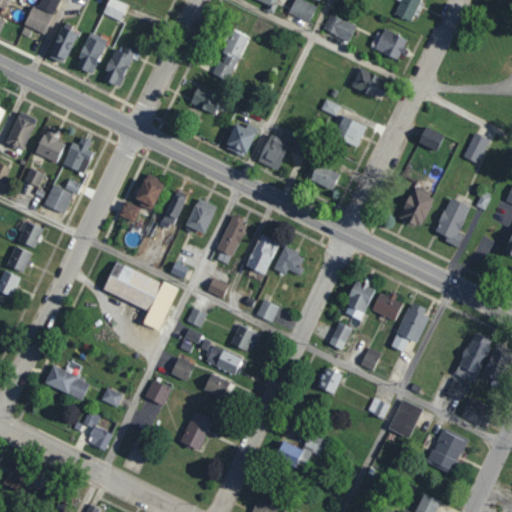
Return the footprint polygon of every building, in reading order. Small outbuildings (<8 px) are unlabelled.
[(53,14),(59,0),(40,0),(37,6),(53,14)] [(108,0),(103,13),(120,20),(127,3),(119,0),(108,0)] [(265,10),(272,13),(277,0),(261,0),(268,3),(265,10)] [(294,0),(289,13),(309,22),(317,6),(303,0),(294,0)] [(401,0),(395,13),(411,20),(420,0),(401,0)] [(24,26),(45,33),(52,14),(31,7),(24,26)] [(356,26),(331,13),(323,29),(348,42),(356,26)] [(49,57),(65,63),(77,32),(61,26),(49,57)] [(407,36),(379,28),(373,49),(401,57),(407,36)] [(249,37),(232,29),(222,52),(226,54),(222,63),(218,61),(212,73),(228,81),(249,37)] [(76,66),(92,73),(106,39),(90,32),(76,66)] [(122,52),(116,49),(102,78),(119,86),(132,58),(137,60),(140,52),(125,45),(122,52)] [(389,81),(360,68),(351,86),(381,99),(389,81)] [(190,102),(215,114),(222,99),(197,87),(190,102)] [(321,110),(337,115),(340,105),(325,99),(321,110)] [(22,150),(37,119),(20,111),(5,142),(22,150)] [(359,145),(366,124),(341,116),(334,137),(359,145)] [(245,156),(258,128),(247,123),(246,127),(236,123),(225,147),(245,156)] [(437,150),(444,134),(425,126),(418,142),(437,150)] [(58,140),(60,135),(45,129),(36,154),(57,161),(64,143),(58,140)] [(464,156),(478,163),(489,138),(475,132),(464,156)] [(85,173),(93,151),(88,149),(92,140),(81,136),(78,144),(72,142),(63,164),(85,173)] [(258,161),(278,169),(288,144),(268,136),(258,161)] [(303,156),(309,144),(295,137),(289,149),(303,156)] [(333,189),(340,173),(313,162),(307,178),(333,189)] [(38,186),(44,173),(30,167),(25,180),(38,186)] [(151,209),(165,182),(148,173),(133,199),(151,209)] [(65,189),(78,193),(82,183),(69,179),(65,189)] [(44,204),(64,213),(73,193),(53,184),(44,204)] [(421,227),(435,196),(414,186),(400,217),(421,227)] [(185,193),(174,189),(162,225),(173,229),(185,193)] [(185,225),(205,234),(217,206),(197,197),(185,225)] [(470,206),(450,197),(435,231),(447,236),(445,241),(458,247),(463,235),(458,233),(470,206)] [(118,215),(134,222),(141,207),(125,200),(118,215)] [(218,250),(234,255),(247,221),(231,215),(218,250)] [(35,248),(43,227),(26,221),(19,242),(35,248)] [(278,242),(259,234),(247,266),(266,274),(278,242)] [(25,272),(32,252),(14,246),(7,266),(25,272)] [(301,275),(304,267),(301,266),(305,255),(283,246),(274,269),(286,274),(288,270),(301,275)] [(188,267),(175,261),(170,272),(183,278),(188,267)] [(148,309),(143,323),(160,330),(177,287),(115,262),(103,290),(148,309)] [(0,277),(0,291),(13,296),(20,276),(2,270),(0,277)] [(206,291),(222,298),(228,284),(212,277),(206,291)] [(373,286),(354,280),(344,313),(363,319),(373,286)] [(403,300),(388,293),(387,295),(380,292),(372,310),(394,320),(403,300)] [(272,322),(279,306),(263,298),(256,315),(272,322)] [(409,303),(391,346),(403,351),(408,338),(417,342),(430,312),(409,303)] [(206,312),(192,307),(187,322),(201,327),(206,312)] [(352,328),(338,322),(329,343),(342,349),(352,328)] [(230,343),(246,350),(255,332),(239,324),(230,343)] [(202,333),(189,327),(185,336),(198,342),(202,333)] [(455,374),(474,382),(492,340),(473,331),(455,374)] [(500,381),(511,356),(511,350),(496,343),(482,372),(500,381)] [(241,356),(213,345),(207,362),(235,373),(241,356)] [(373,370),(381,352),(369,347),(360,365),(373,370)] [(170,374),(186,381),(194,363),(178,356),(170,374)] [(44,383),(81,400),(90,382),(53,365),(44,383)] [(317,386),(334,394),(343,374),(326,367),(317,386)] [(224,398),(231,381),(210,373),(204,390),(224,398)] [(447,394),(463,400),(469,383),(452,378),(447,394)] [(172,388),(154,379),(145,396),(163,406),(172,388)] [(101,399),(118,407),(123,394),(107,387),(101,399)] [(368,411),(383,418),(389,404),(374,397),(368,411)] [(484,427),(494,409),(471,397),(462,416),(484,427)] [(409,438),(423,408),(402,399),(388,429),(409,438)] [(84,422),(96,427),(101,416),(89,410),(84,422)] [(180,442),(200,450),(213,420),(193,411),(180,442)] [(106,450),(112,433),(95,426),(88,443),(106,450)] [(428,459),(452,470),(467,438),(443,427),(428,459)] [(304,469),(311,452),(319,455),(326,440),(309,433),(302,449),(283,441),(276,457),(304,469)] [(2,482),(18,489),(28,468),(12,461),(2,482)] [(433,511),(439,500),(423,493),(414,511),(410,511),(404,509),(402,511),(433,511)] [(282,511),(284,508),(257,499),(252,511),(282,511)]
